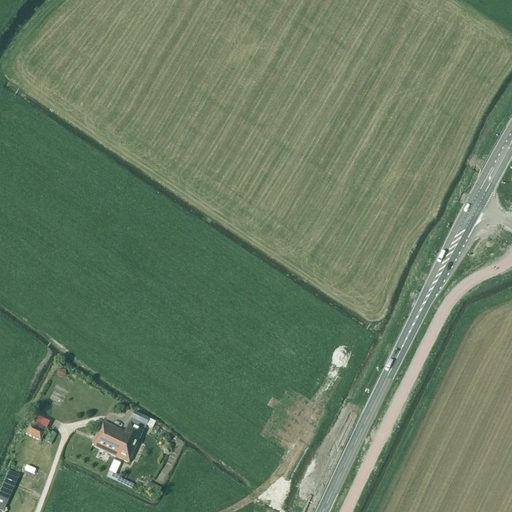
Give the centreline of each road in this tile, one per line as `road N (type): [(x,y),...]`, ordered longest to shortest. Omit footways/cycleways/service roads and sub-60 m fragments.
road 1 (unclassified): [(344,511),(447,306),(511,257)]
road 2 (trunk): [(321,511),(423,300)]
road 3 (trunk): [(511,121),(423,300)]
